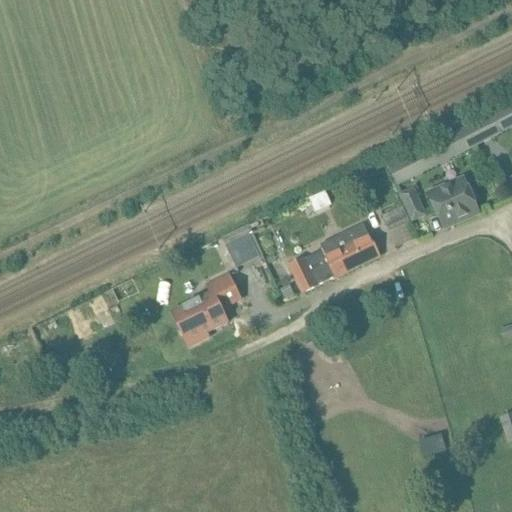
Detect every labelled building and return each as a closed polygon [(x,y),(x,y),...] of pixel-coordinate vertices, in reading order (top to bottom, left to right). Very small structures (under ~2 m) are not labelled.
[(511,103),(387,166),(397,187),(511,128),(511,103)] [(452,186),(430,196),(437,212),(444,230),(445,231),(480,216),(480,214),(472,197),(469,190),(465,181),(452,186)] [(412,190),(401,195),(413,222),(424,217),(412,190)] [(403,208),(383,217),(390,232),(409,223),(410,223),(403,208)] [(304,260),(290,267),(294,276),(302,294),(304,294),(379,258),(370,240),(364,226),(341,236),(321,246),(324,251),(304,261),(304,260)] [(248,235),(225,247),(236,270),(260,258),(248,235)] [(212,296),(173,315),(190,348),(210,339),(207,333),(227,324),(222,313),(221,311),(229,307),(227,303),(238,298),(229,280),(228,277),(208,287),(212,296)] [(289,287),(280,291),(284,300),(294,296),(289,287)] [(121,356),(108,362),(114,374),(126,368),(121,356)] [(511,413),(499,418),(508,445),(511,443),(511,413)]
